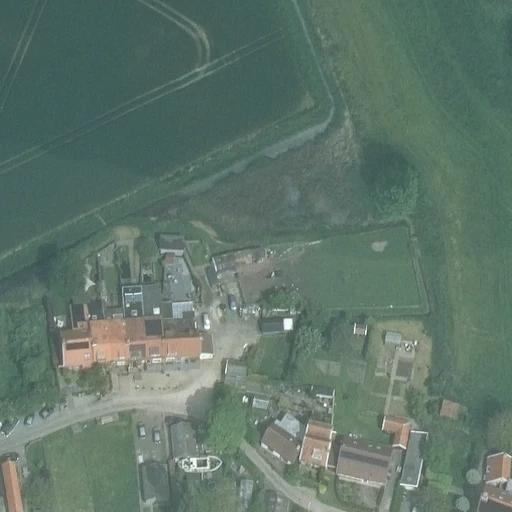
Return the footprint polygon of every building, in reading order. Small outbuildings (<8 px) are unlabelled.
[(160,291),(141,292),(142,309),(143,323),(145,363),(164,362),(162,313),(160,291)] [(141,292),(121,294),(123,310),(124,321),(127,364),(145,363),(143,323),(142,309),(141,292)] [(288,313),(317,312),(316,300),(288,300),(288,313)] [(89,347),(91,367),(109,365),(105,327),(103,314),(101,314),(101,307),(86,308),(87,319),(89,347)] [(68,310),(70,335),(61,335),(64,368),(91,367),(89,347),(87,319),(86,308),(68,310)] [(105,327),(109,365),(127,364),(124,321),(122,310),(121,310),(121,313),(103,314),(105,327)] [(162,313),(164,362),(211,359),(210,341),(198,342),(197,340),(195,340),(194,318),(180,319),(180,324),(172,325),(172,312),(162,313)] [(278,319),(279,329),(299,326),(297,317),(278,319)] [(246,369),(228,366),(226,379),(244,382),(246,369)] [(276,398),(278,384),(247,379),(244,392),(276,398)] [(303,448),(308,434),(286,419),(279,429),(274,425),(260,446),(290,467),(303,448)] [(385,424),(383,436),(395,438),(393,451),(406,454),(410,428),(385,424)] [(195,461),(193,430),(170,432),(173,463),(195,461)] [(310,431),(308,434),(303,448),(299,466),(323,472),(328,450),(327,450),(330,436),(310,431)] [(405,464),(400,490),(416,494),(421,468),(427,439),(411,436),(408,451),(405,464)] [(340,447),(333,477),(382,489),(389,459),(340,447)] [(229,452),(206,455),(208,468),(231,465),(229,452)] [(32,456),(17,459),(29,511),(44,508),(32,456)] [(510,464),(488,463),(486,486),(500,487),(499,497),(499,498),(511,502),(511,487),(508,487),(510,464)] [(21,511),(14,467),(1,469),(8,511),(21,511)] [(165,470),(151,471),(152,487),(144,488),(146,504),(168,502),(165,470)] [(511,511),(511,502),(499,498),(499,497),(487,493),(481,511),(511,511)] [(289,511),(290,505),(266,501),(263,511),(289,511)]
